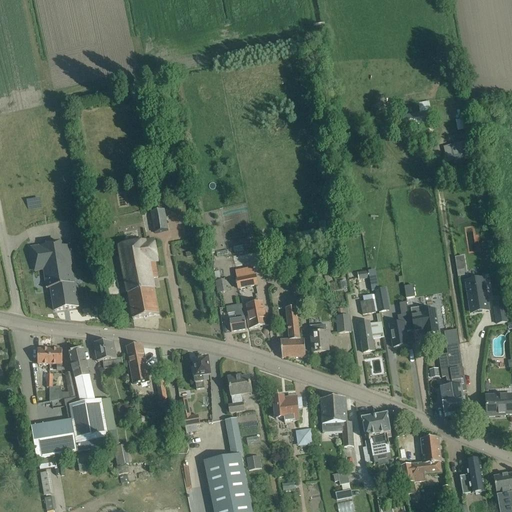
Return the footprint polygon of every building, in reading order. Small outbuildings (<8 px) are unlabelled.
[(167,212),(152,214),(155,233),(170,230),(167,212)] [(320,231),(295,235),(297,245),(331,240),(330,229),(327,230),(325,223),(319,224),(320,231)] [(159,315),(157,305),(153,280),(158,279),(155,262),(158,262),(154,240),(119,247),(133,320),(159,315)] [(61,243),(31,248),(35,271),(44,270),(47,290),(51,289),(55,311),(78,308),(68,246),(61,247),(61,243)] [(255,277),(237,281),(239,289),(256,285),(255,277)] [(220,283),(216,284),(218,294),(227,292),(225,282),(220,283)] [(413,286),(404,287),(406,299),(414,298),(413,286)] [(464,321),(480,319),(475,287),(465,288),(466,295),(458,296),(460,312),(463,312),(464,321)] [(379,290),(376,291),(380,313),(389,311),(385,289),(379,290)] [(366,302),(361,303),(363,315),(375,313),(375,312),(379,312),(377,300),(371,301),(371,298),(365,298),(366,302)] [(269,326),(267,316),(267,315),(265,315),(263,304),(258,304),(258,300),(246,302),(249,318),(247,318),(249,329),(269,326)] [(494,312),(505,310),(505,308),(504,300),(492,302),(494,310),(494,312)] [(247,330),(245,320),(244,320),(242,305),(226,307),(227,314),(235,313),(235,318),(229,319),(231,332),(247,330)] [(306,358),(305,348),(305,340),(297,340),(296,308),(288,308),(289,340),(281,340),(282,359),(306,358)] [(426,336),(440,334),(436,310),(423,312),(422,308),(411,309),(415,331),(425,329),(426,336)] [(394,348),(408,346),(406,332),(412,331),(409,315),(398,316),(399,324),(391,326),(394,348)] [(352,335),(351,325),(350,318),(337,320),(339,337),(352,335)] [(374,352),(373,342),(370,323),(358,325),(363,353),(374,352)] [(326,326),(311,327),(312,334),(313,344),(313,354),(328,353),(327,341),(330,341),(329,335),(329,333),(327,333),(326,326)] [(123,368),(122,359),(117,359),(113,343),(94,344),(98,362),(103,362),(104,370),(123,368)] [(456,392),(463,391),(466,391),(466,392),(467,392),(463,368),(462,369),(459,344),(446,347),(447,355),(438,357),(442,379),(446,378),(447,385),(447,386),(452,385),(452,384),(453,384),(453,386),(454,386),(455,387),(456,392)] [(149,382),(144,355),(142,345),(126,347),(128,357),(133,385),(149,382)] [(50,365),(50,350),(38,350),(38,365),(50,365)] [(50,350),(50,365),(57,366),(62,366),(62,351),(50,350)] [(81,404),(95,401),(83,350),(69,353),(71,363),(81,404)] [(196,377),(194,377),(196,391),(205,390),(203,377),(210,376),(208,359),(206,359),(206,358),(200,359),(200,360),(194,361),(196,377)] [(431,379),(439,377),(438,369),(429,370),(431,379)] [(78,397),(73,375),(66,376),(70,399),(78,397)] [(230,414),(240,413),(244,412),(243,404),(241,396),(252,394),(249,377),(236,379),(236,376),(228,377),(231,397),(233,406),(229,406),(230,414)] [(166,396),(163,381),(156,382),(159,398),(166,396)] [(447,386),(447,385),(445,386),(445,388),(440,389),(445,417),(466,414),(463,391),(456,392),(455,387),(454,386),(453,386),(453,384),(452,384),(452,385),(447,386)] [(50,388),(50,402),(58,400),(58,392),(56,392),(56,388),(52,388),(50,388)] [(145,409),(155,407),(152,393),(143,395),(145,409)] [(511,395),(500,396),(486,397),(486,400),(487,416),(489,418),(494,417),(496,416),(511,415),(511,395)] [(297,409),(303,408),(302,399),(296,400),(296,399),(283,401),(283,399),(282,399),(282,398),(280,396),(276,397),(275,399),(275,400),(274,400),(275,410),(276,420),(285,419),(286,429),(299,428),(298,421),(297,409)] [(79,398),(64,401),(65,407),(70,406),(81,404),(79,398)] [(321,400),(322,410),(323,434),(343,433),(344,448),(353,448),(352,433),(352,423),(347,423),(346,398),(321,400)] [(110,399),(101,401),(104,418),(107,432),(116,431),(110,399)] [(185,427),(192,426),(200,425),(198,416),(191,418),(187,400),(180,401),(185,427)] [(72,420),(32,428),(37,459),(78,452),(110,447),(108,439),(107,432),(104,418),(101,401),(95,402),(95,401),(81,404),(70,406),(72,420)] [(388,416),(362,421),(364,430),(366,440),(370,439),(370,441),(366,442),(367,449),(371,448),(373,457),(365,459),(366,466),(374,464),(392,461),(387,436),(391,435),(389,426),(388,416)] [(237,419),(235,419),(225,421),(230,450),(231,450),(233,457),(204,462),(206,472),(214,511),(252,511),(241,458),(244,457),(237,419)] [(396,438),(404,437),(401,422),(393,424),(396,438)] [(314,445),(312,430),(296,432),(298,447),(314,445)] [(401,465),(403,475),(407,496),(416,494),(414,483),(433,481),(432,475),(441,474),(440,463),(441,463),(439,448),(438,438),(421,440),(424,464),(412,466),(412,465),(411,465),(411,463),(401,465)] [(125,445),(114,447),(118,467),(130,465),(125,445)] [(91,453),(76,456),(78,464),(93,461),(91,453)] [(259,457),(247,459),(249,471),(261,469),(259,457)] [(463,496),(485,492),(480,460),(466,463),(468,472),(467,472),(468,476),(460,477),(463,496)] [(125,467),(117,469),(119,476),(127,474),(125,467)] [(40,474),(44,496),(54,494),(50,472),(40,474)] [(350,484),(347,473),(330,477),(331,484),(339,482),(340,486),(342,486),(350,484)] [(511,511),(511,474),(493,477),(493,478),(494,478),(499,511),(511,511)] [(350,484),(342,486),(343,492),(351,491),(350,484)] [(450,487),(444,488),(446,500),(452,498),(450,487)] [(353,498),(351,491),(336,495),(337,501),(353,498)] [(57,510),(54,497),(45,499),(47,511),(57,510)] [(336,504),(338,511),(350,511),(348,501),(336,504)]
